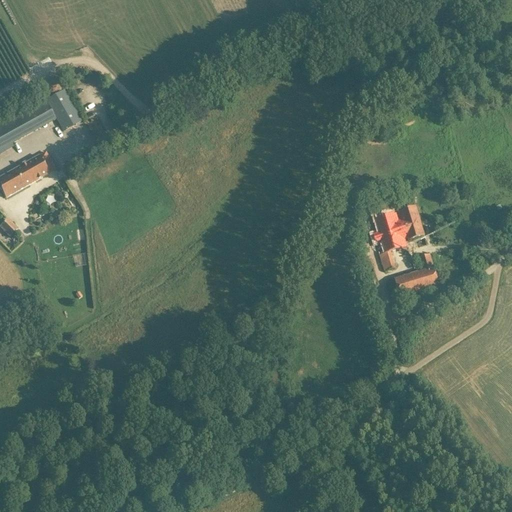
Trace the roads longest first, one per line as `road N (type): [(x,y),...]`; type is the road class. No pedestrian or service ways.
road 1 (track): [(101,404),(38,293),(23,201),(372,0)]
road 2 (track): [(101,404),(140,392),(315,452)]
road 3 (track): [(394,353),(395,320),(511,250)]
road 4 (track): [(315,452),(183,511)]
road 5 (track): [(394,353),(385,387),(315,452)]
